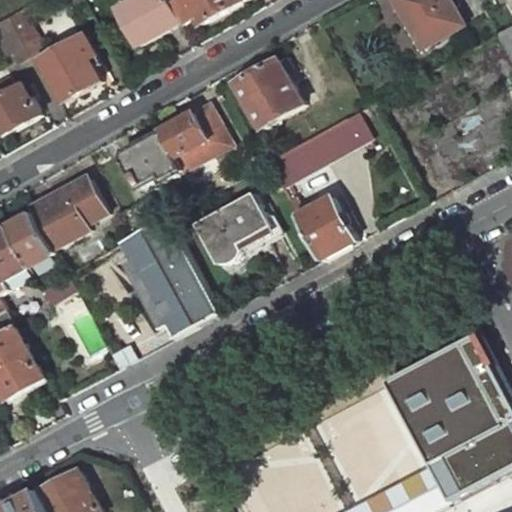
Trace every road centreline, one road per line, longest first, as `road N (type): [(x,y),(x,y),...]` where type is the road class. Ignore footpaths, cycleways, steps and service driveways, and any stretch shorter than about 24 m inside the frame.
road 1 (residential): [(0,477),(511,202)]
road 2 (residential): [(0,179),(326,0)]
